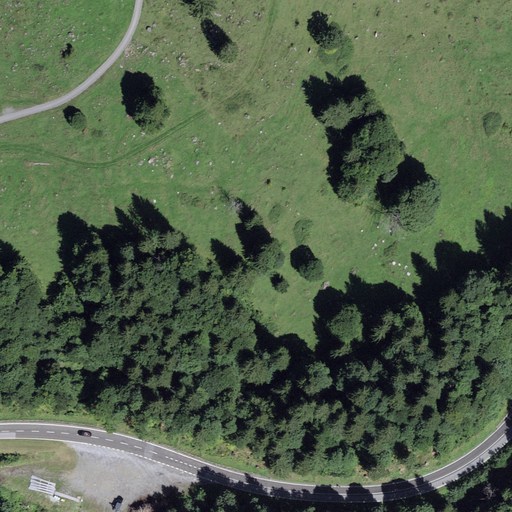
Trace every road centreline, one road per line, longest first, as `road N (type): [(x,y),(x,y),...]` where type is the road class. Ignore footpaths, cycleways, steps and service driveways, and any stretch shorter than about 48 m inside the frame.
road 1 (primary): [(511,425),(475,459),(430,482),(361,494),(259,486),(85,435),(0,431)]
road 2 (track): [(0,147),(92,163),(124,156),(249,76),(277,0)]
